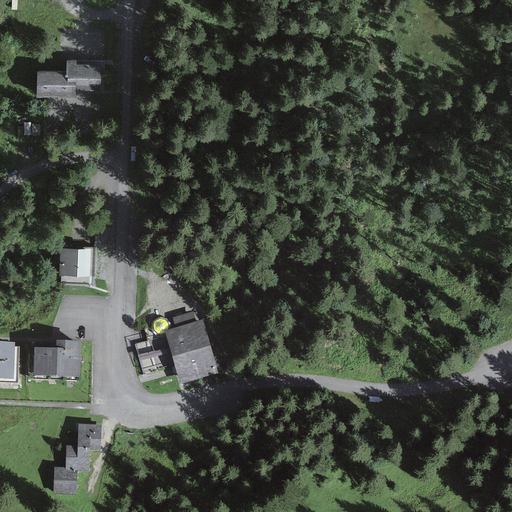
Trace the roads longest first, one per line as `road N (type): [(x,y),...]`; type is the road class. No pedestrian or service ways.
road 1 (unclassified): [(511,364),(419,388),(294,379),(162,400),(137,393),(118,360),(123,159)]
road 2 (unclassified): [(123,159),(125,0)]
road 3 (residential): [(123,159),(46,164),(0,191)]
